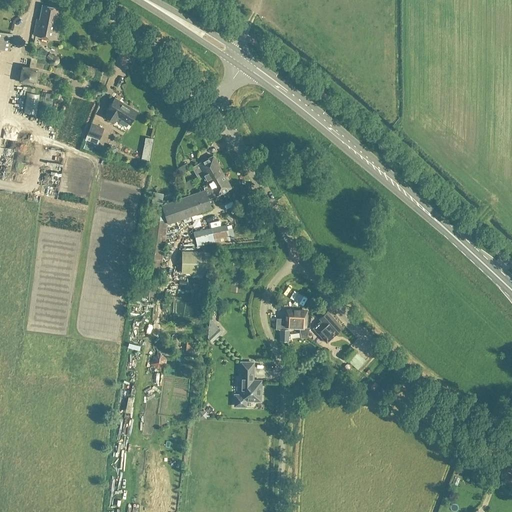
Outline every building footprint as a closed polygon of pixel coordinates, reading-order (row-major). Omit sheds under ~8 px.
[(39,18),(39,19),(39,21),(35,21),(35,22),(36,22),(33,35),(55,40),(59,23),(56,22),(58,8),(42,5),(39,18)] [(0,49),(8,51),(12,34),(0,31),(0,49)] [(38,68),(21,65),(18,82),(35,86),(38,68)] [(137,112),(132,109),(114,98),(107,109),(108,110),(104,115),(114,122),(118,116),(124,121),(129,124),(137,112)] [(162,100),(156,116),(168,120),(168,119),(177,123),(183,108),(162,100)] [(87,134),(99,139),(102,130),(103,129),(91,124),(87,134)] [(152,139),(144,137),(140,159),(148,161),(152,139)] [(117,147),(110,144),(106,151),(114,154),(117,147)] [(206,182),(222,173),(213,156),(191,167),(198,178),(202,176),(206,182)] [(176,168),(179,174),(188,169),(186,163),(176,168)] [(104,171),(102,183),(139,188),(139,181),(135,181),(136,175),(104,171)] [(222,173),(206,182),(208,186),(203,187),(204,189),(150,208),(137,294),(156,297),(167,224),(211,208),(208,199),(214,197),(222,192),(224,196),(229,193),(227,190),(231,187),(222,173)] [(192,179),(184,183),(186,190),(194,187),(192,179)] [(193,232),(196,246),(229,239),(226,225),(193,232)] [(181,251),(181,273),(208,274),(209,251),(181,251)] [(80,287),(78,297),(89,300),(91,290),(80,287)] [(306,323),(305,323),(306,311),(286,310),(285,327),(299,327),(299,338),(305,338),(309,328),(306,327),(306,323)] [(319,318),(321,321),(313,328),(326,343),(342,328),(327,311),(319,318)] [(222,332),(210,319),(207,338),(211,342),(222,332)] [(279,340),(288,341),(288,330),(280,329),(279,340)] [(186,342),(185,352),(195,353),(196,343),(186,342)] [(350,346),(342,356),(348,362),(357,353),(350,346)] [(154,373),(167,368),(162,355),(149,360),(154,373)] [(241,362),(240,395),(235,395),(235,407),(245,407),(245,400),(260,401),(260,381),(252,381),(253,363),(241,362)] [(144,409),(139,412),(148,425),(152,421),(144,409)] [(127,428),(125,422),(118,423),(120,430),(127,428)]
